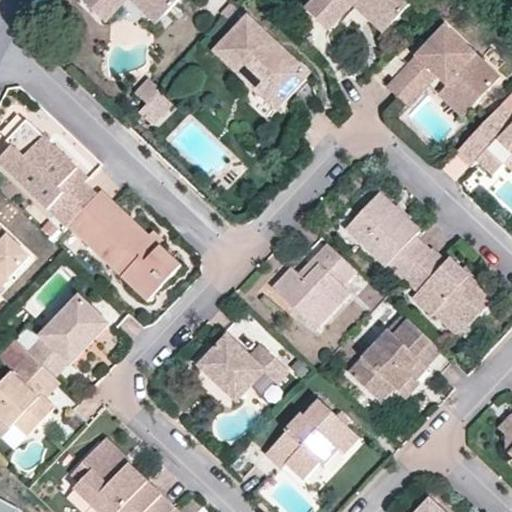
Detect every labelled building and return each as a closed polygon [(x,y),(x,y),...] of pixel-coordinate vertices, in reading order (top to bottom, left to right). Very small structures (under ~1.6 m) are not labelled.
[(81,0),(97,14),(109,0),(81,0)] [(121,0),(109,0),(97,14),(103,20),(121,0)] [(148,0),(132,0),(154,19),(161,11),(148,0)] [(148,0),(161,11),(171,0),(148,0)] [(226,0),(215,11),(217,14),(228,2),(226,0)] [(306,0),(304,2),(326,24),(349,0),(366,0),(388,20),(407,0),(306,0)] [(366,0),(352,0),(380,28),(388,20),(366,0)] [(217,14),(223,18),(233,6),(228,2),(217,14)] [(279,42),(273,48),(263,39),(269,33),(245,11),(213,45),(275,101),(307,67),(279,42)] [(441,72),(445,68),(452,75),(448,79),(470,100),(498,71),(445,20),(418,49),(441,72)] [(273,48),(279,42),(269,33),(263,39),(273,48)] [(445,68),(441,72),(418,49),(409,58),(429,77),(462,109),(470,100),(448,79),(452,75),(445,68)] [(388,80),(408,99),(429,77),(409,58),(388,80)] [(133,88),(146,100),(157,88),(159,87),(146,75),(133,88)] [(146,100),(137,110),(153,125),(174,103),(157,88),(146,100)] [(511,89),(499,103),(511,115),(511,89)] [(493,170),(505,157),(511,149),(511,115),(499,103),(457,148),(472,162),(478,155),(493,170)] [(81,180),(86,175),(26,117),(6,138),(10,143),(0,154),(0,165),(64,225),(66,224),(72,218),(94,193),(93,192),(81,180)] [(458,176),(472,162),(457,148),(444,162),(458,176)] [(107,206),(111,202),(98,189),(94,193),(107,206)] [(94,250),(101,243),(127,266),(120,274),(146,297),(176,264),(155,244),(152,246),(142,237),(144,234),(111,202),(107,206),(94,193),(72,218),(86,230),(80,237),(94,250)] [(376,193),(344,228),(384,266),(386,265),(399,277),(424,250),(411,237),(416,230),(376,193)] [(72,218),(66,224),(80,237),(86,230),(72,218)] [(0,283),(28,254),(0,226),(0,283)] [(155,244),(157,241),(147,231),(144,234),(142,237),(152,246),(155,244)] [(120,274),(127,266),(101,243),(94,250),(120,274)] [(317,263),(303,278),(297,272),(290,265),(270,287),(316,329),(348,293),(341,286),(355,271),(325,243),(310,258),(317,263)] [(409,297),(428,316),(442,304),(465,325),(489,299),(446,258),(440,260),(427,248),(424,250),(399,277),(414,291),(409,297)] [(317,263),(310,258),(297,272),(303,278),(317,263)] [(107,322),(76,295),(39,333),(41,335),(27,350),(43,365),(54,376),(69,360),(70,361),(107,322)] [(405,319),(400,314),(385,330),(390,334),(405,319)] [(390,334),(385,330),(347,370),(377,399),(391,385),(400,395),(413,381),(410,378),(405,373),(416,360),(431,343),(405,319),(390,334)] [(248,355),(225,334),(197,364),(235,399),(262,370),(274,381),(284,369),(258,346),(248,355)] [(27,350),(12,336),(0,348),(0,353),(13,365),(27,350)] [(437,348),(431,343),(416,360),(420,365),(437,348)] [(0,416),(9,424),(13,420),(27,434),(58,400),(48,391),(45,388),(40,393),(27,381),(32,377),(43,365),(27,350),(13,365),(0,379),(0,416)] [(420,365),(416,360),(405,373),(410,378),(421,366),(420,365)] [(43,365),(32,377),(45,388),(48,391),(59,380),(54,376),(43,365)] [(318,466),(321,467),(335,450),(339,454),(355,437),(316,401),(302,417),(303,420),(270,456),(285,471),(290,465),(304,480),(318,466)] [(511,410),(501,423),(508,429),(511,424),(511,410)] [(0,416),(0,433),(14,446),(27,434),(13,420),(9,424),(0,416)] [(101,436),(93,445),(117,466),(122,462),(125,459),(101,436)] [(79,480),(74,486),(102,511),(138,511),(157,493),(122,462),(117,466),(93,445),(80,460),(90,469),(79,480)] [(90,469),(80,460),(69,472),(79,480),(90,469)] [(168,511),(167,511),(171,506),(157,493),(138,511),(168,511)] [(0,494),(0,511),(12,511),(17,504),(0,494)] [(440,511),(426,498),(411,511),(440,511)]
